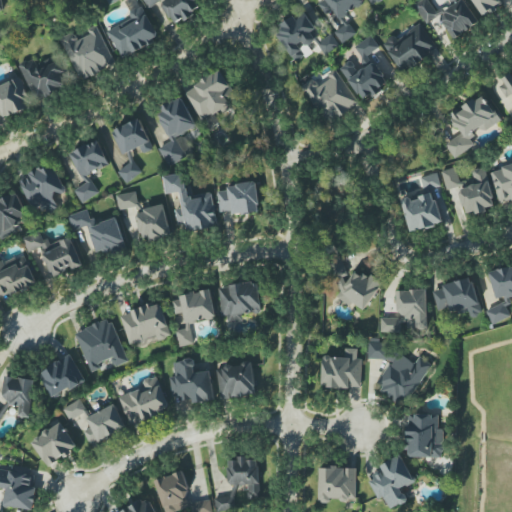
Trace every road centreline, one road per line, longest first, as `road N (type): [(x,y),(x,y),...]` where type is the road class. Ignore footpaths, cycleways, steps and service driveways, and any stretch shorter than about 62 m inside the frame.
road 1 (residential): [(236,0),(272,65),(285,158),(291,511)]
road 2 (residential): [(361,430),(290,424),(198,433),(151,449),(73,495)]
road 3 (residential): [(262,0),(0,149)]
road 4 (residential): [(290,249),(158,270),(18,333)]
road 5 (residential): [(285,158),(364,140),(511,34)]
road 6 (residential): [(364,140),(387,225),(416,256),(511,231)]
